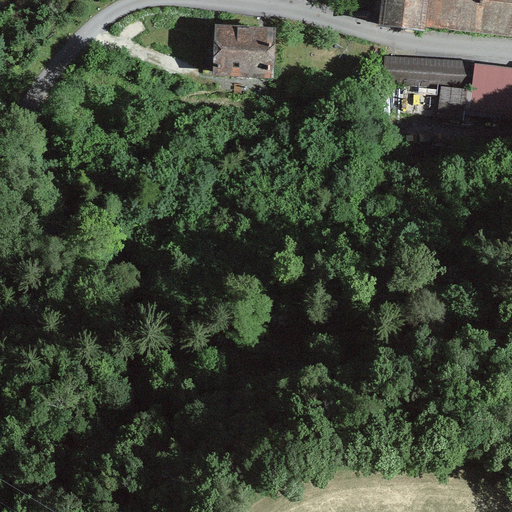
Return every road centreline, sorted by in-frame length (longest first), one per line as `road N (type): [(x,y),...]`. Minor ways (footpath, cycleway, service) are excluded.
road 1 (residential): [(198,0),(307,14),(388,39),(511,50)]
road 2 (track): [(0,160),(35,157),(164,235)]
road 3 (track): [(0,135),(84,33),(116,9)]
